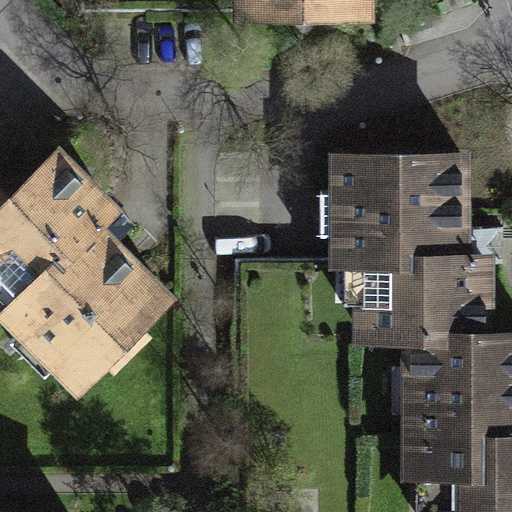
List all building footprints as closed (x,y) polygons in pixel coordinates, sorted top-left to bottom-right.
[(267,0),(268,24),(391,21),(391,0),(267,0)] [(339,322),(394,322),(511,326),(511,247),(487,248),(486,154),(339,154),(339,322)] [(16,211),(0,243),(0,303),(98,403),(177,327),(114,262),(128,249),(54,174),(16,211)] [(0,243),(16,211),(0,195),(0,243)] [(511,511),(511,326),(394,322),(394,511),(511,511)]
